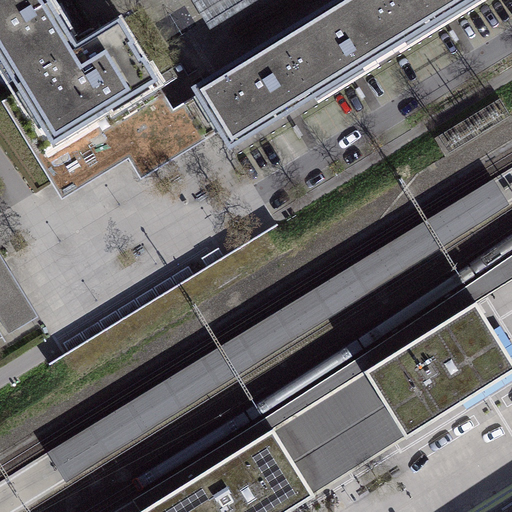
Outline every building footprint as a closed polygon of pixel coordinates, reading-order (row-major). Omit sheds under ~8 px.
[(71,46),(43,0),(0,0),(0,74),(64,191),(114,161),(128,152),(141,172),(189,142),(156,85),(117,19),(71,46)] [(492,0),(355,0),(330,15),(261,58),(199,95),(236,156),(492,0)] [(206,355),(48,452),(67,483),(224,384),(439,249),(510,205),(494,179),(423,222),(206,355)] [(202,258),(207,267),(216,262),(225,257),(219,247),(202,258)] [(63,343),(69,352),(195,275),(189,266),(63,343)] [(511,362),(475,304),(355,378),(394,445),(511,371),(511,362)] [(307,500),(394,445),(355,378),(269,432),(307,500)] [(286,511),(307,500),(269,432),(140,511),(286,511)]
